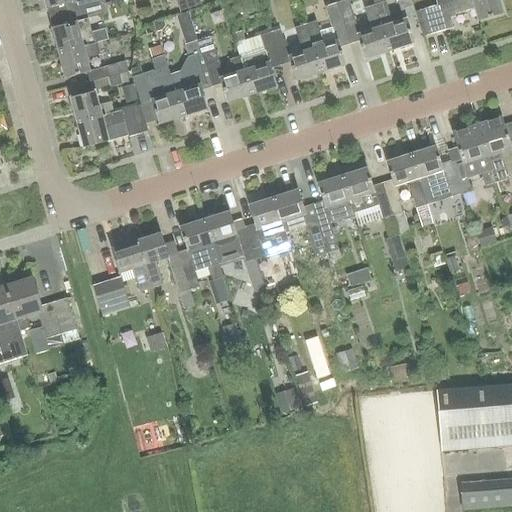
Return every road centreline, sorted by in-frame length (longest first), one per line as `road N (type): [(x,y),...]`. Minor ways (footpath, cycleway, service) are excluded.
road 1 (residential): [(58,218),(511,80)]
road 2 (residential): [(58,218),(1,0)]
road 3 (residential): [(99,375),(58,218)]
